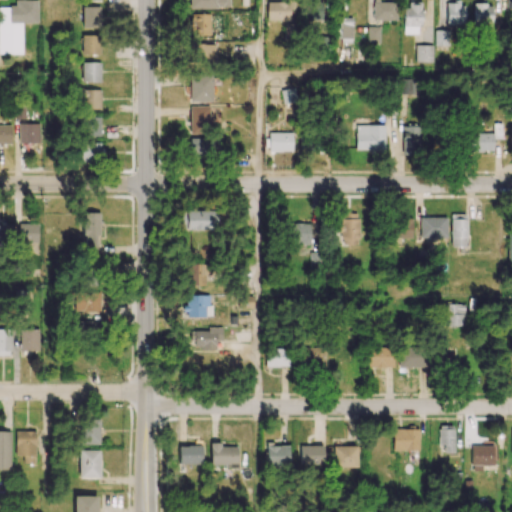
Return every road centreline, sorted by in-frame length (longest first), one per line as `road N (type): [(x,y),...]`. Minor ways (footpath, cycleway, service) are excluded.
road 1 (residential): [(511,407),(164,407),(128,393),(0,392)]
road 2 (residential): [(0,184),(511,185)]
road 3 (tertiary): [(146,400),(146,0)]
